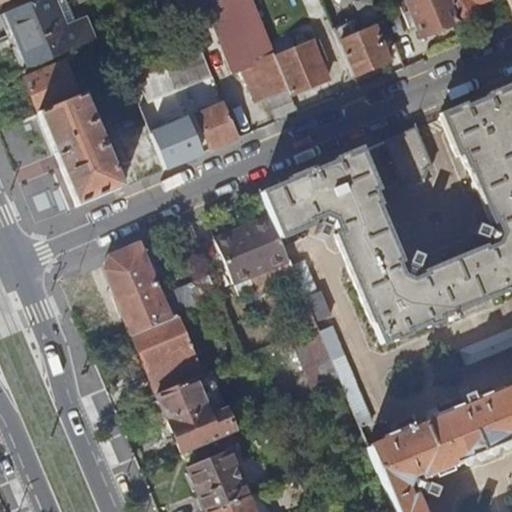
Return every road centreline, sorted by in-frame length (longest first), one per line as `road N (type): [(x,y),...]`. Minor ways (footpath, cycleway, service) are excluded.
road 1 (residential): [(18,262),(511,54)]
road 2 (primary): [(108,511),(18,262)]
road 3 (primary): [(0,400),(51,511)]
